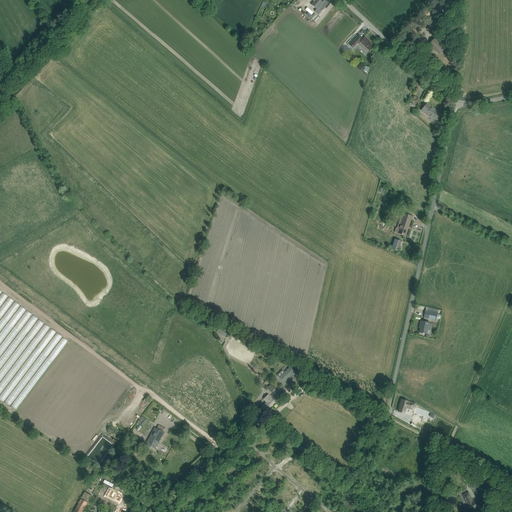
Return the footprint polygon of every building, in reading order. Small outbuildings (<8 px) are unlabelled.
[(312,0),(314,1),(311,5),(316,9),(322,2),(320,0),(312,0)] [(327,0),(321,6),(325,10),(331,4),(327,0)] [(316,14),(312,19),(317,23),(321,18),(316,14)] [(436,20),(427,29),(434,35),(442,26),(436,20)] [(350,44),(350,45),(353,48),(354,47),(359,42),(360,42),(368,50),(373,46),(364,37),(363,39),(362,38),(359,35),(350,44)] [(446,46),(436,37),(429,45),(434,50),(435,48),(440,53),(446,46)] [(421,110),(432,119),(436,122),(438,118),(439,119),(439,118),(439,117),(441,115),(434,110),(435,109),(427,103),(421,110)] [(412,216),(402,213),(397,228),(396,228),(394,232),(405,236),(412,216)] [(401,241),(394,239),(391,249),(398,251),(401,241)] [(426,310),(424,317),(436,320),(437,312),(426,310)] [(427,334),(429,323),(421,321),(420,326),(421,326),(419,332),(427,334)] [(290,367),(279,377),(284,382),(295,373),(290,367)] [(278,397),(276,399),(278,401),(286,394),(282,390),(281,391),(280,391),(277,394),(277,395),(278,397)] [(261,407),(266,412),(276,403),(268,394),(263,399),(266,402),(261,407)] [(124,401),(125,402),(124,405),(128,407),(132,399),(126,396),(124,401)] [(404,413),(406,406),(410,408),(412,403),(401,399),(400,404),(401,404),(398,411),(404,413)] [(153,416),(162,425),(166,420),(161,415),(164,412),(160,409),(158,412),(157,411),(153,416)] [(415,420),(420,423),(425,413),(422,411),(421,414),(416,411),(412,419),(415,420)] [(147,421),(142,416),(138,421),(140,423),(143,426),(147,421)] [(155,428),(146,444),(155,449),(164,433),(162,432),(164,428),(158,425),(156,429),(155,428)] [(270,453),(276,446),(273,443),(267,451),(270,453)] [(280,459),(287,452),(283,448),(276,456),(280,459)] [(253,455),(261,461),(263,458),(256,452),(253,455)] [(295,475),(302,467),(297,462),(290,470),(295,475)] [(298,478),(301,480),(307,471),(304,469),(298,478)] [(277,473),(275,476),(283,482),(286,479),(277,473)] [(470,478),(469,485),(479,486),(480,479),(470,478)] [(225,479),(220,484),(229,491),(233,486),(225,479)] [(273,482),(270,485),(279,492),(282,489),(273,482)] [(219,485),(211,492),(218,500),(226,493),(219,485)] [(244,496),(247,494),(240,488),(238,490),(244,496)] [(321,495),(323,498),(330,491),(328,489),(321,495)] [(85,492),(79,502),(85,506),(91,496),(85,492)] [(463,505),(467,511),(471,511),(478,508),(474,499),(473,500),(469,492),(462,495),(466,503),(463,505)] [(279,495),(277,498),(287,506),(289,503),(279,495)] [(339,498),(334,495),(331,500),(335,504),(339,498)] [(81,511),(85,506),(79,502),(73,511),(74,511),(81,511)] [(227,502),(223,504),(228,511),(232,510),(227,502)]
